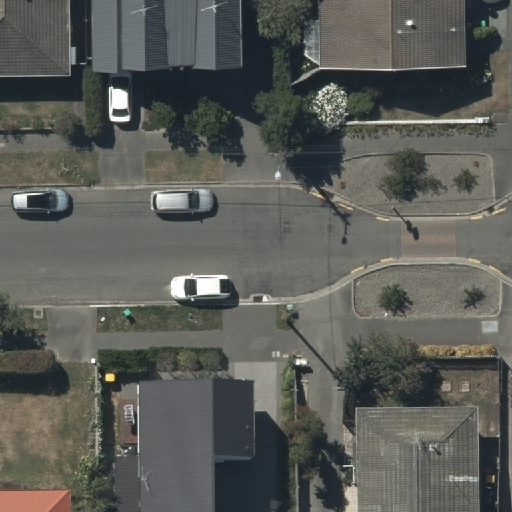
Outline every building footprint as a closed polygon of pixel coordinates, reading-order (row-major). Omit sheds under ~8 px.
[(0,0),(0,78),(73,78),(73,0),(0,0)] [(248,65),(246,0),(96,0),(97,68),(248,65)] [(322,0),(322,23),(307,23),(307,65),(322,65),(322,74),(472,75),(472,0),(322,0)] [(255,383),(129,385),(131,511),(214,511),(213,477),(257,476),(255,383)] [(431,414),(357,414),(356,511),(480,511),(481,489),(431,489),(431,414)] [(70,511),(70,501),(0,500),(0,511),(70,511)]
